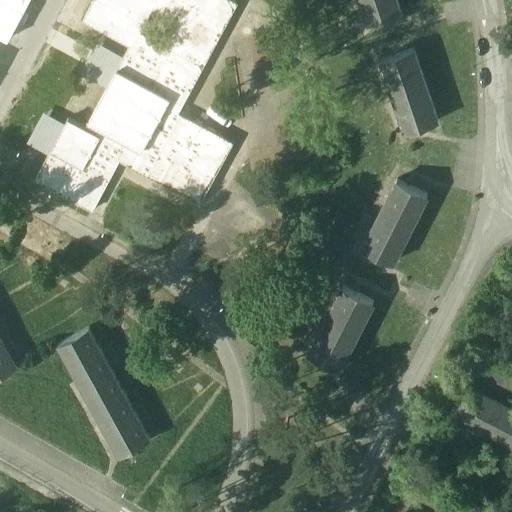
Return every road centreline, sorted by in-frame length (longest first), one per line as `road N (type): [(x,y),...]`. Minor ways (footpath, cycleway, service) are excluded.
road 1 (residential): [(226,511),(247,432),(234,366),(195,306),(146,267),(0,185)]
road 2 (residential): [(511,193),(345,511)]
road 3 (residential): [(511,193),(496,119),(488,0)]
road 4 (residential): [(0,444),(117,511)]
